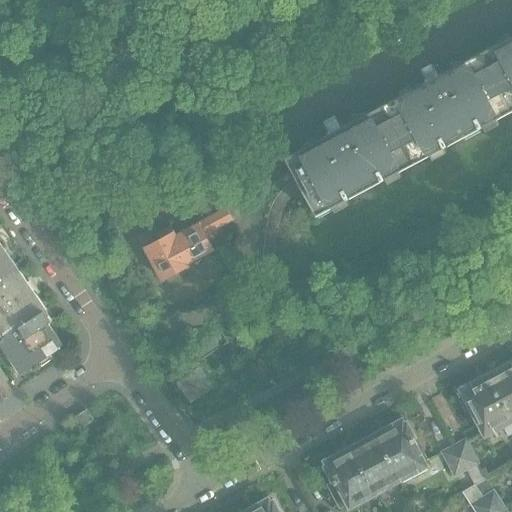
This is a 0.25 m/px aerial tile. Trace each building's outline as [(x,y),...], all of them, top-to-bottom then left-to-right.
[(18,18),(9,0),(0,0),(0,14),(5,25),(18,18)] [(30,11),(24,0),(9,0),(18,18),(30,11)] [(511,36),(481,52),(511,109),(511,36)] [(511,110),(511,109),(481,52),(433,79),(464,137),(511,110)] [(464,137),(433,79),(413,89),(398,91),(399,97),(384,104),(415,162),(464,137)] [(415,162),(384,104),(335,131),(366,189),(415,162)] [(366,189),(335,131),(285,158),(317,215),(366,189)] [(214,250),(210,242),(206,235),(233,220),(228,210),(175,236),(171,227),(158,234),(161,239),(146,247),(164,280),(189,267),(187,264),(214,250)] [(0,284),(19,271),(12,260),(0,243),(0,284)] [(46,310),(35,294),(19,271),(0,284),(0,329),(6,338),(41,314),(46,310)] [(61,343),(49,326),(50,325),(41,314),(6,338),(2,340),(14,356),(11,357),(20,371),(47,352),(49,356),(61,348),(59,345),(61,343)] [(511,364),(510,365),(508,365),(507,362),(493,369),(495,373),(493,374),(489,376),(511,418),(511,364)] [(199,369),(179,383),(191,401),(212,387),(199,369)] [(511,420),(511,418),(489,376),(480,381),(478,382),(476,378),(463,385),(464,389),(462,390),(463,392),(476,416),(473,418),(481,433),(484,432),(486,434),(511,420)] [(93,420),(87,411),(77,418),(82,427),(93,420)] [(418,450),(414,442),(415,441),(414,439),(416,438),(407,421),(404,423),(403,422),(402,422),(400,419),(388,426),(389,429),(388,429),(388,430),(378,436),(401,479),(427,466),(425,463),(428,461),(422,449),(418,450)] [(401,479),(378,436),(377,435),(376,436),(374,433),(360,441),(361,444),(360,445),(352,449),(376,493),(401,479)] [(481,464),(467,439),(454,446),(466,469),(475,486),(487,479),(480,465),(481,464)] [(466,469),(454,446),(442,452),(454,476),(466,469)] [(376,493),(352,449),(342,455),(341,454),(340,455),(338,452),(326,459),(328,462),(326,463),(327,464),(324,466),(334,482),(336,481),(337,483),(338,482),(343,490),(340,492),(348,504),(351,502),(353,505),(376,493)] [(508,511),(495,489),(494,490),(487,479),(475,486),(491,511),(508,511)] [(491,511),(475,486),(464,493),(475,511),(491,511)] [(280,511),(273,500),(270,502),(269,501),(268,502),(266,498),(254,505),(256,508),(255,509),(250,511),(280,511)]
